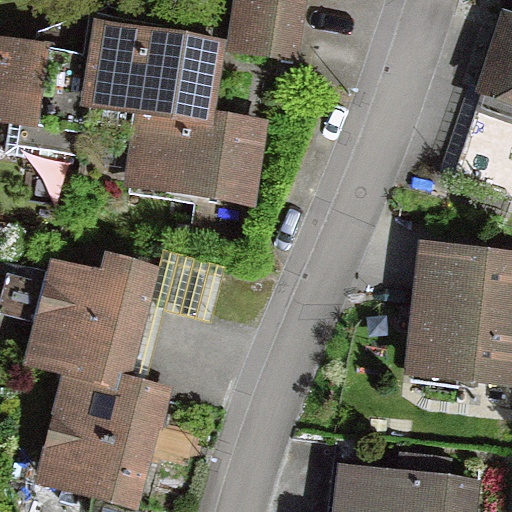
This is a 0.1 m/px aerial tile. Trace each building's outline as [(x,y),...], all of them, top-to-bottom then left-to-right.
[(295,0),(234,0),(227,51),(287,61),(295,0)] [(511,28),(502,25),(471,121),(468,119),(458,149),(511,166),(511,28)] [(200,120),(211,48),(95,30),(90,62),(92,63),(83,121),(84,121),(135,129),(138,110),(200,120)] [(0,120),(83,133),(84,121),(83,121),(92,63),(90,62),(42,55),(31,41),(18,51),(0,48),(0,120)] [(253,128),(200,120),(138,110),(135,129),(126,186),(242,204),(253,128)] [(413,361),(412,375),(511,385),(511,267),(469,263),(470,256),(419,251),(407,360),(413,361)] [(26,365),(65,375),(66,372),(123,386),(130,357),(125,355),(145,276),(105,266),(100,283),(50,271),(26,365)] [(66,372),(65,375),(42,465),(91,478),(86,496),(127,506),(147,427),(152,428),(160,395),(139,390),(123,386),(66,372)] [(467,511),(470,489),(341,475),(336,511),(467,511)]
